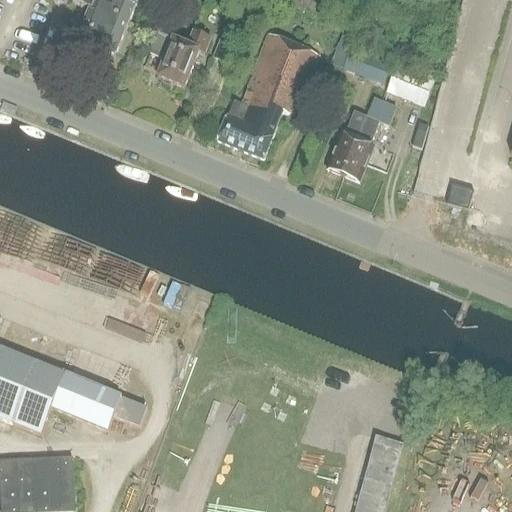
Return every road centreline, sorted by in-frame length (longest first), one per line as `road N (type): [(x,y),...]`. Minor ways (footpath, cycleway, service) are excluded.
road 1 (unclassified): [(511,300),(0,88)]
road 2 (unknown): [(479,174),(456,160),(446,141),(474,0)]
road 3 (unknown): [(511,44),(479,174)]
